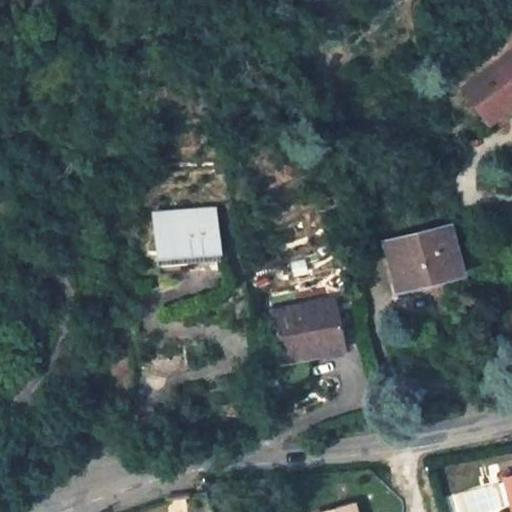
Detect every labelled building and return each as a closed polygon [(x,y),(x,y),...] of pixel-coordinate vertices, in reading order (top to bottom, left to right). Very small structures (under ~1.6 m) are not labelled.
[(511,44),(456,91),(483,125),(511,100),(511,44)] [(153,212),(156,262),(183,259),(183,251),(215,248),(211,207),(153,212)] [(458,272),(448,225),(383,242),(394,289),(458,272)] [(315,301),(318,308),(333,305),(332,298),(315,301)] [(270,311),(278,353),(308,347),(310,355),(341,349),(333,305),(318,308),(315,301),(270,311)] [(280,361),(310,355),(308,347),(278,353),(280,361)]
